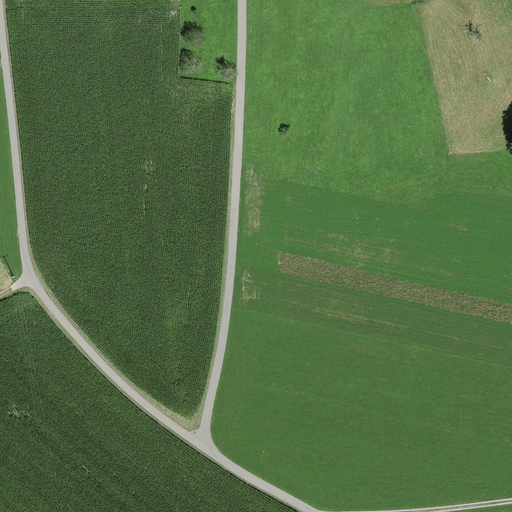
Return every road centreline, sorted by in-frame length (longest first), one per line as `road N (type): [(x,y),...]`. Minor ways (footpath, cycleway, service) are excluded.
road 1 (residential): [(201,444),(228,298),(241,0)]
road 2 (track): [(511,498),(366,511)]
